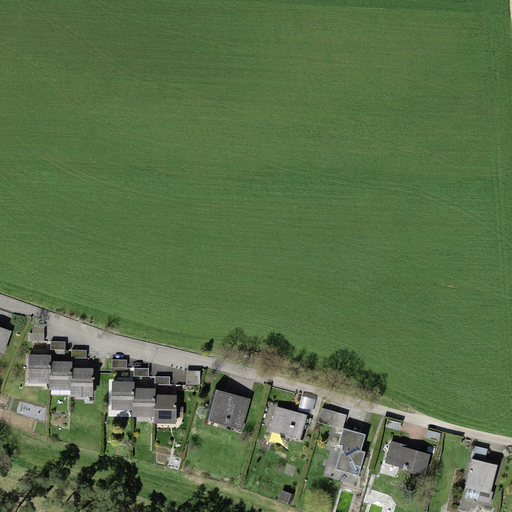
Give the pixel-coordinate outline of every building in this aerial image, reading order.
[(0,332),(0,356),(1,357),(9,335),(0,332)] [(64,346),(51,346),(51,357),(64,358),(64,346)] [(50,360),(29,360),(29,384),(51,384),(50,366),(50,360)] [(71,366),(50,366),(51,384),(51,392),(71,392),(71,374),(71,366)] [(92,374),(71,374),(71,392),(71,399),(92,399),(92,374)] [(169,380),(155,379),(154,387),(169,387),(169,380)] [(133,387),(112,387),(112,411),(133,411),(133,394),(133,387)] [(153,393),(133,394),(133,411),(133,419),(154,419),(153,401),(153,393)] [(248,403),(218,396),(211,426),(241,433),(248,403)] [(174,401),(153,401),(154,419),(154,426),(175,426),(174,401)] [(275,411),(270,434),(301,441),(307,418),(275,411)] [(346,435),(338,471),(361,475),(368,440),(346,435)] [(428,456),(391,445),(384,468),(422,478),(428,456)] [(498,471),(474,466),(468,492),(493,497),(498,471)] [(292,497),(282,495),(280,504),(290,507),(292,497)]
